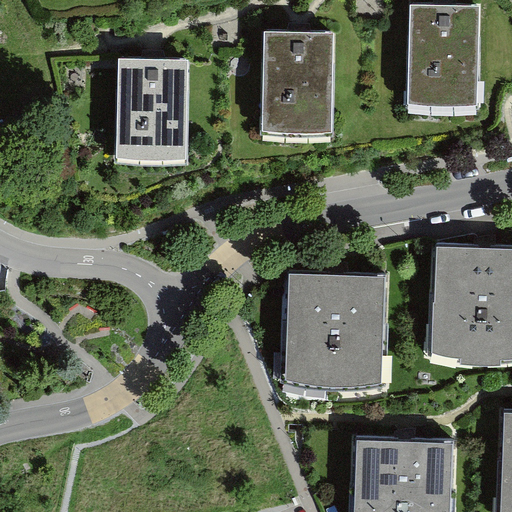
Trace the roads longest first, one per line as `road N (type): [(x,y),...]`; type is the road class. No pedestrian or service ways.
road 1 (residential): [(511,185),(280,229),(254,240),(176,304)]
road 2 (residential): [(176,304),(164,344),(121,394),(85,413),(0,432)]
road 3 (residential): [(0,246),(36,260),(115,266),(176,304)]
